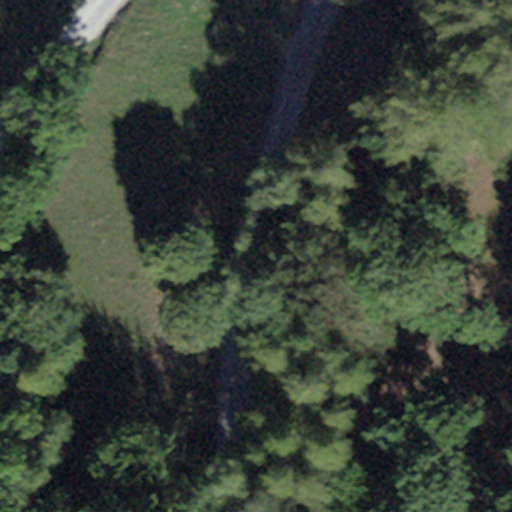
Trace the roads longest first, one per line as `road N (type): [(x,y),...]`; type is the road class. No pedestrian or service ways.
road 1 (track): [(319,0),(268,105),(227,511)]
road 2 (track): [(0,137),(102,0)]
